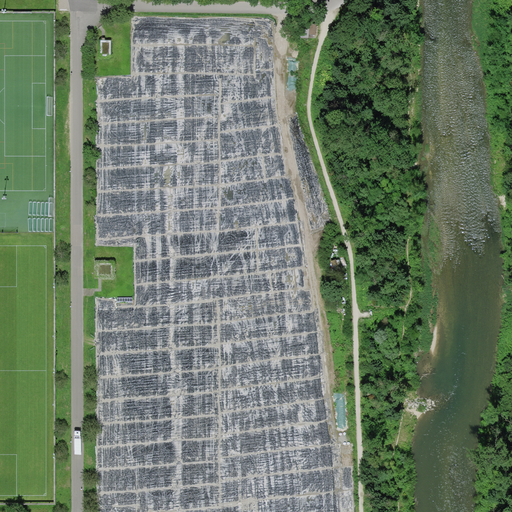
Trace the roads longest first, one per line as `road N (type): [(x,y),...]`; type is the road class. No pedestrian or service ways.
road 1 (track): [(334,3),(310,108),(354,274),(360,511)]
road 2 (track): [(284,7),(286,115),(321,348)]
